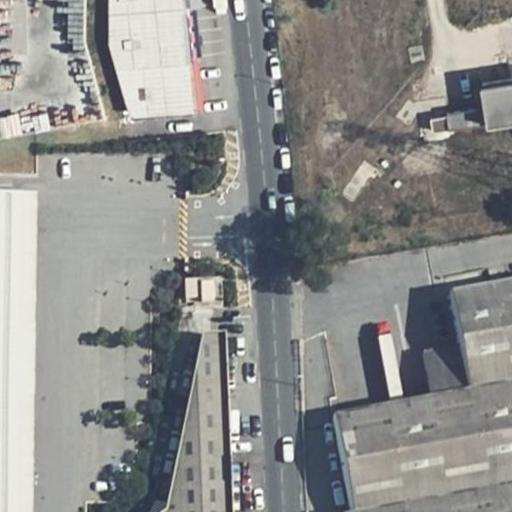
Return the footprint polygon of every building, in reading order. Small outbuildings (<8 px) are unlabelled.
[(93,118),(91,0),(69,0),(70,25),(78,25),(79,118),(93,118)] [(112,0),(112,37),(137,114),(200,107),(187,0),(112,0)] [(511,80),(481,87),(484,107),(444,115),(446,130),(511,118),(511,80)] [(32,511),(37,204),(0,203),(0,511),(32,511)] [(345,493),(349,511),(511,511),(511,283),(469,292),(448,296),(449,305),(454,330),(454,349),(422,356),(429,402),(339,417),(332,419),(345,493)] [(229,511),(223,336),(200,337),(170,490),(165,511),(229,511)]
